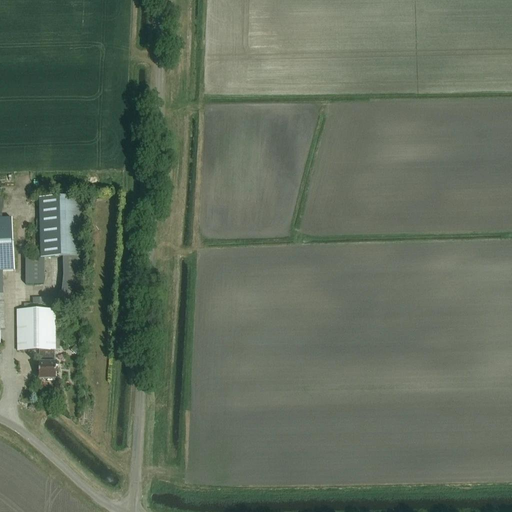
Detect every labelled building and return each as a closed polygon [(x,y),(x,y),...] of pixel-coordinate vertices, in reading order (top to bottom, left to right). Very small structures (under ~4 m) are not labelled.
[(39,199),(40,259),(44,259),(81,258),(80,198),(39,199)] [(0,273),(18,274),(17,222),(0,221),(0,273)] [(40,259),(25,259),(26,286),(45,285),(44,259),(40,259)] [(40,351),(56,351),(56,310),(32,311),(32,304),(24,304),(24,311),(17,311),(18,351),(40,351)] [(76,346),(71,351),(76,355),(80,351),(76,346)] [(56,363),(56,351),(40,351),(40,363),(39,363),(39,381),(57,380),(57,363),(56,363)]
